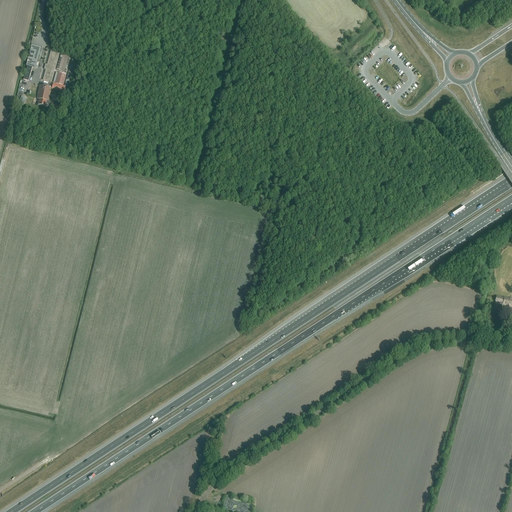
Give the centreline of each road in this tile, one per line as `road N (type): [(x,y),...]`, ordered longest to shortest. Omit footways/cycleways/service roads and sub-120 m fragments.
road 1 (motorway): [(511,183),(11,511)]
road 2 (motorway): [(35,511),(511,199)]
road 3 (unclassified): [(192,511),(207,488),(405,351),(456,340),(511,344)]
